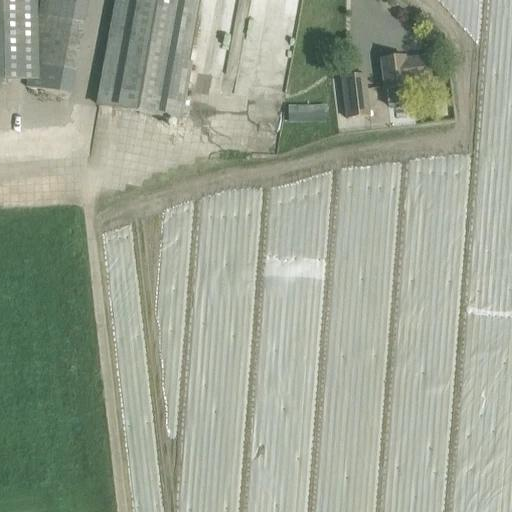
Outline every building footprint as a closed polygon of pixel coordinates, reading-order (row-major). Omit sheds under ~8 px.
[(36,28),(35,0),(0,0),(0,81),(26,81),(36,28)] [(25,88),(70,96),(87,0),(40,0),(36,28),(26,81),(25,88)] [(194,0),(119,0),(100,107),(180,122),(191,63),(183,61),(194,0)] [(426,39),(425,45),(431,49),(436,47),(437,41),(432,37),(426,39)] [(405,60),(405,57),(381,60),(385,91),(409,88),(408,84),(432,82),(431,76),(429,57),(405,60)] [(342,78),(347,120),(369,117),(364,75),(342,78)] [(288,106),(288,125),(326,125),(326,106),(288,106)] [(6,155),(6,163),(21,164),(21,161),(40,162),(40,157),(6,155)]
